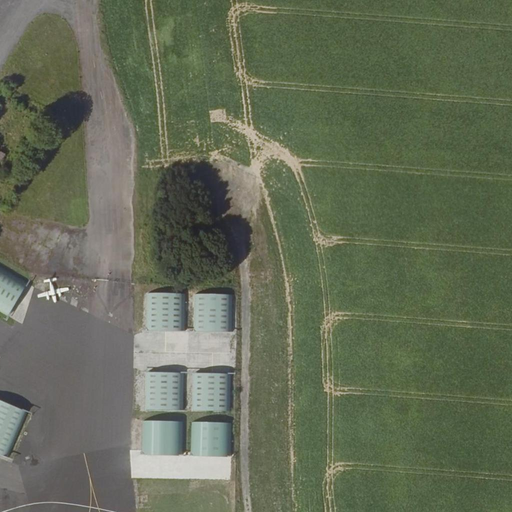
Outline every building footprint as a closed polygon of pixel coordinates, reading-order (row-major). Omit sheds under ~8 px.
[(28,283),(0,266),(0,310),(9,315),(28,283)] [(184,294),(147,293),(146,331),(183,332),(184,294)] [(233,297),(196,296),(195,334),(232,335),(233,297)] [(230,375),(194,374),(193,411),(229,412),(230,375)] [(182,375),(145,375),(144,412),(181,413),(182,375)] [(28,413),(0,401),(0,452),(9,457),(28,413)] [(184,422),(143,421),(143,453),(183,454),(184,422)] [(231,423),(192,423),(191,455),(231,455),(231,423)]
